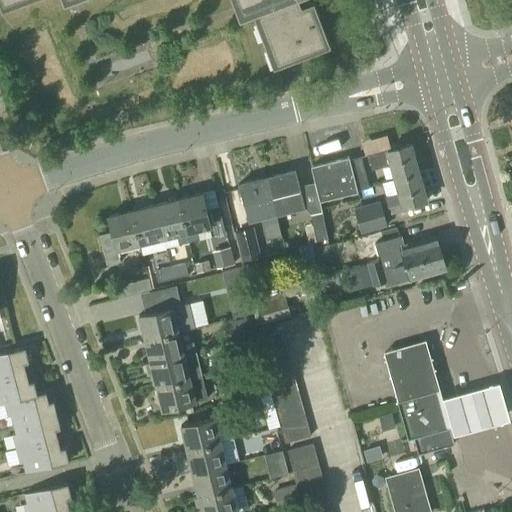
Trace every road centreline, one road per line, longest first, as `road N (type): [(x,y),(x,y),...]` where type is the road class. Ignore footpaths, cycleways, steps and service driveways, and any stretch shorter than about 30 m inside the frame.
road 1 (residential): [(130,511),(8,187)]
road 2 (residential): [(8,187),(337,99)]
road 3 (secondary): [(432,87),(460,186),(478,214)]
road 4 (secondary): [(478,214),(481,182),(453,82)]
road 5 (secondary): [(511,330),(478,214)]
